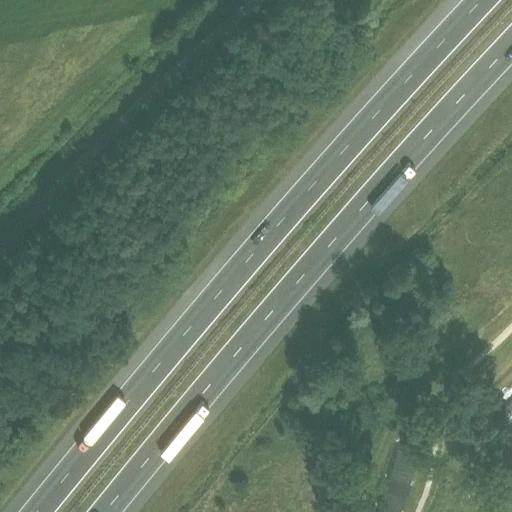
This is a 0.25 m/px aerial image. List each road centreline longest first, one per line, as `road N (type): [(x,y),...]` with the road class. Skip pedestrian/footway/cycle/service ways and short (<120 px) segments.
road 1 (motorway): [(481,0),(37,511)]
road 2 (motorway): [(106,511),(399,164),(511,45)]
road 3 (unclassified): [(0,250),(256,0)]
